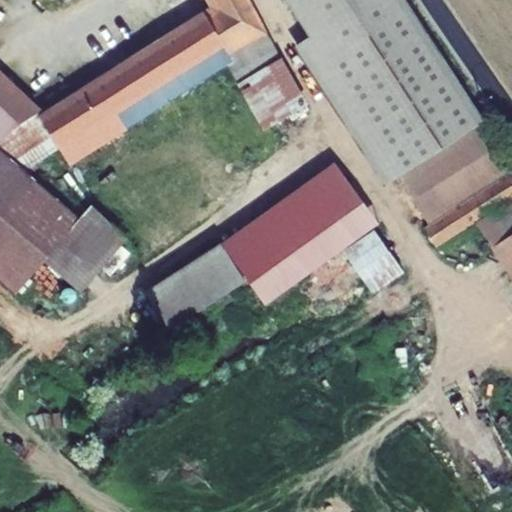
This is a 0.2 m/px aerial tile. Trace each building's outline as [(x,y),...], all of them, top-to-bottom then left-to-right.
[(207,49),(254,130),(291,109),(231,0),(0,0),(0,293),(7,300),(35,267),(73,300),(116,246),(80,213),(68,226),(0,165),(0,129),(19,107),(0,88),(0,0),(192,0),(198,10),(23,109),(46,157),(160,92),(153,79),(207,49)] [(511,184),(496,163),(385,0),(315,0),(344,44),(306,68),(372,171),(378,168),(419,233),(415,237),(429,259),(467,234),(511,299),(511,184)] [(391,275),(307,143),(252,178),(280,221),(292,214),(320,257),(331,250),(358,295),(391,275)] [(213,246),(136,295),(162,335),(239,286),(213,246)] [(255,247),(244,255),(258,277),(269,269),(255,247)] [(408,318),(362,347),(369,359),(415,329),(408,318)] [(478,393),(454,407),(499,487),(511,479),(511,457),(497,430),(498,430),(478,393)]
